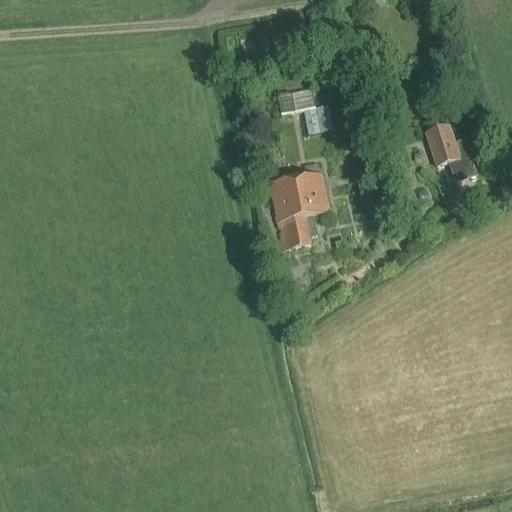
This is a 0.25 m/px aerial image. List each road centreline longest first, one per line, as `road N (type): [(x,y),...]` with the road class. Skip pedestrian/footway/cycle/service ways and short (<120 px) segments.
road 1 (track): [(0,35),(200,22)]
road 2 (track): [(511,190),(406,247)]
